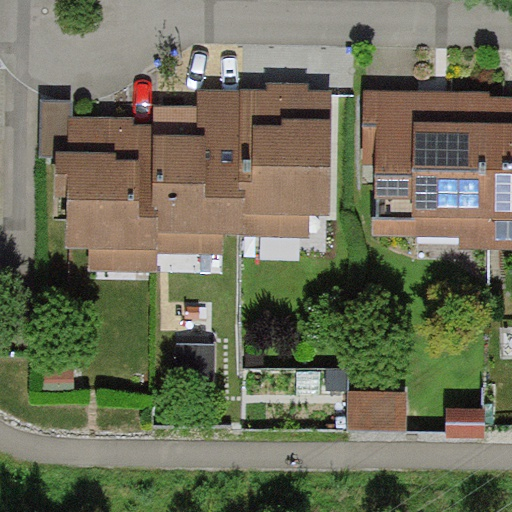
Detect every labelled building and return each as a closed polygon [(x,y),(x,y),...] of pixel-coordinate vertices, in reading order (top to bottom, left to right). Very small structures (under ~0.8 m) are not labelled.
[(176,229),(242,230),(244,96),(203,95),(203,113),(159,112),(158,129),(158,248),(176,248),(176,229)] [(259,206),(327,207),(330,98),(244,96),(242,230),(259,230),(259,206)] [(489,244),(490,214),(494,102),(367,98),(365,161),(378,161),(376,226),(422,227),(422,215),(470,216),(469,244),(489,244)] [(511,213),(511,102),(494,102),(490,214),(511,213)] [(158,267),(158,248),(158,129),(73,129),(72,245),(137,246),(137,267),(158,267)]
